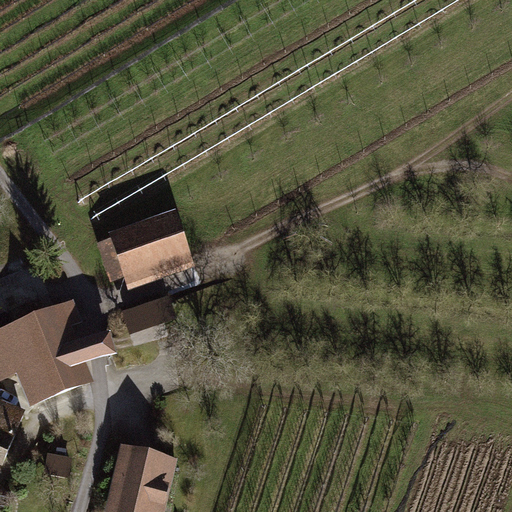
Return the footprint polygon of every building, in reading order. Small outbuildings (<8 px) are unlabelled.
[(180,225),(111,247),(127,296),(195,274),(180,225)] [(13,257),(0,263),(0,301),(27,290),(13,257)] [(75,311),(0,341),(0,400),(7,418),(0,414),(0,482),(28,417),(95,390),(90,372),(101,370),(120,365),(113,345),(98,349),(80,355),(72,335),(84,330),(75,311)] [(511,439),(440,418),(411,511),(495,511),(511,461),(511,439)] [(51,452),(47,468),(71,473),(74,457),(51,452)] [(168,511),(177,467),(121,456),(110,511),(168,511)]
